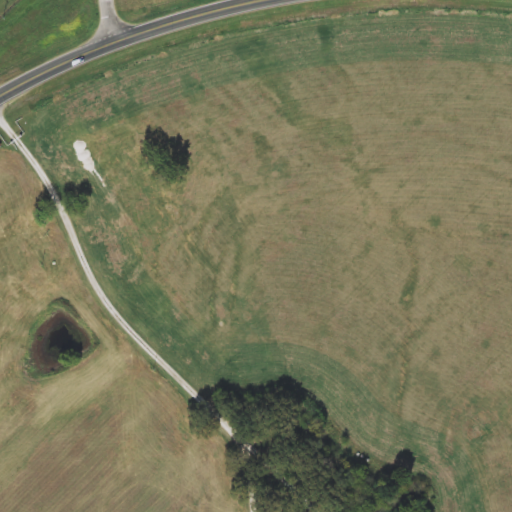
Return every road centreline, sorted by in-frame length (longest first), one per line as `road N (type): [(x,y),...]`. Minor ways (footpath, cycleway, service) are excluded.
road 1 (residential): [(0,118),(51,182),(111,309),(320,511)]
road 2 (secondary): [(0,92),(108,41),(238,0)]
